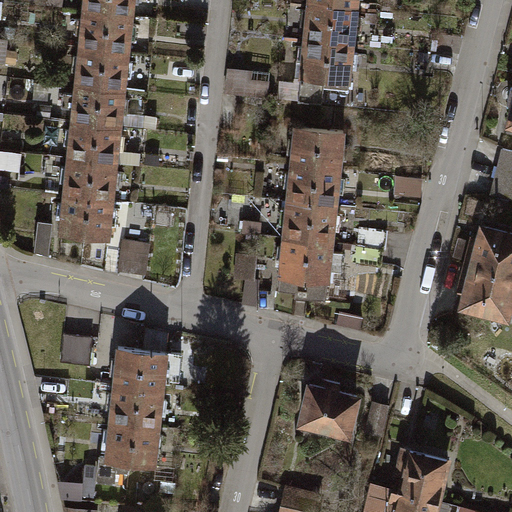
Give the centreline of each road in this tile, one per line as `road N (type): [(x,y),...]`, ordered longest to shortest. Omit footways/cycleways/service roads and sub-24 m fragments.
road 1 (residential): [(398,354),(491,0)]
road 2 (residential): [(221,0),(189,314)]
road 3 (residential): [(189,314),(26,275),(0,279)]
road 4 (residential): [(237,511),(280,332)]
road 5 (tertiary): [(0,360),(34,511)]
road 6 (residential): [(398,354),(280,332)]
